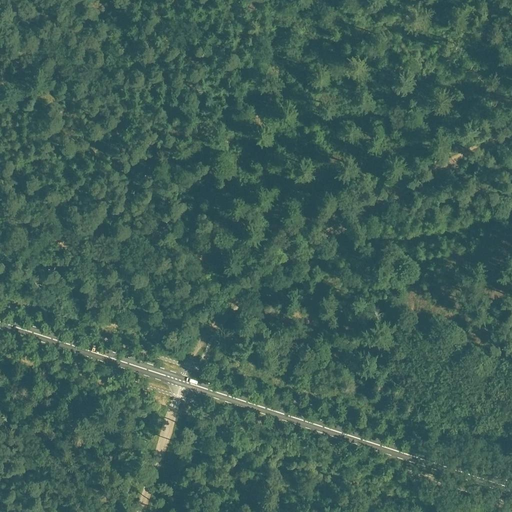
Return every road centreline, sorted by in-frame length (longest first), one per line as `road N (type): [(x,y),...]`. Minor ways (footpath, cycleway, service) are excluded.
road 1 (primary): [(511,488),(0,322)]
road 2 (track): [(189,367),(222,311),(278,264),(408,182),(511,133)]
road 3 (track): [(141,511),(179,397)]
